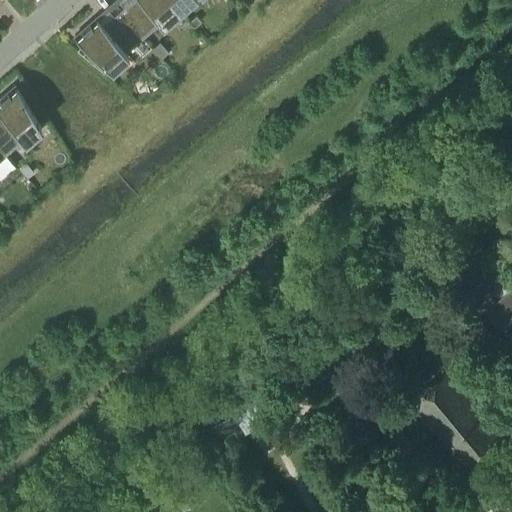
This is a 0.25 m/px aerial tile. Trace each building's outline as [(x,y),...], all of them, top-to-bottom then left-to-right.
[(129,0),(119,10),(143,37),(160,22),(161,24),(178,9),(170,0),(129,0)] [(170,0),(178,9),(188,0),(170,0)] [(76,36),(74,35),(73,36),(111,68),(112,67),(111,66),(125,54),(126,55),(127,53),(126,52),(143,37),(119,10),(102,24),(96,18),(76,36)] [(195,16),(190,21),(195,26),(200,21),(195,16)] [(159,43),(153,48),(161,58),(167,52),(159,43)] [(0,147),(5,154),(22,139),(24,140),(25,139),(38,127),(39,127),(40,126),(14,85),(13,86),(14,88),(0,99),(0,147)] [(33,172),(25,163),(19,169),(27,178),(33,172)] [(482,279),(498,298),(486,308),(510,337),(511,336),(511,261),(509,257),(482,279)] [(477,418),(453,389),(464,380),(452,366),(409,401),(465,468),(507,433),(487,409),(477,418)] [(247,428),(280,410),(267,386),(205,417),(218,441),(246,426),(247,428)] [(400,427),(384,440),(405,465),(420,452),(400,427)] [(181,510),(197,497),(173,468),(157,481),(181,510)]
